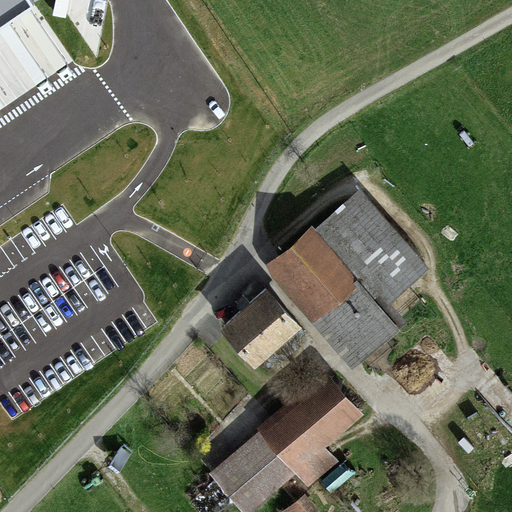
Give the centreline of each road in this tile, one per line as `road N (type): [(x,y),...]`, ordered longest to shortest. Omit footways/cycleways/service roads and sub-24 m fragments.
road 1 (residential): [(13,511),(200,319),(275,172),(320,122),(511,10)]
road 2 (track): [(207,307),(356,178),(431,253),(471,362),(409,414)]
road 3 (residential): [(442,511),(451,493),(443,459),(371,376)]
